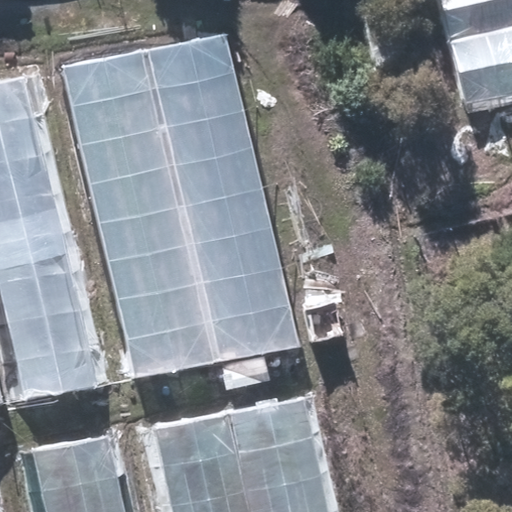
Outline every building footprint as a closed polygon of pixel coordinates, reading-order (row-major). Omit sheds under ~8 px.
[(511,0),(432,0),(465,119),(511,106),(511,0)] [(219,30),(58,68),(133,385),(232,362),(239,390),(256,385),(251,363),(296,352),(286,309),(219,30)] [(33,71),(0,78),(0,337),(16,406),(105,385),(33,71)] [(336,297),(286,309),(296,352),(346,340),(336,297)] [(340,511),(312,392),(142,432),(161,511),(340,511)] [(129,511),(112,429),(24,448),(38,511),(129,511)]
